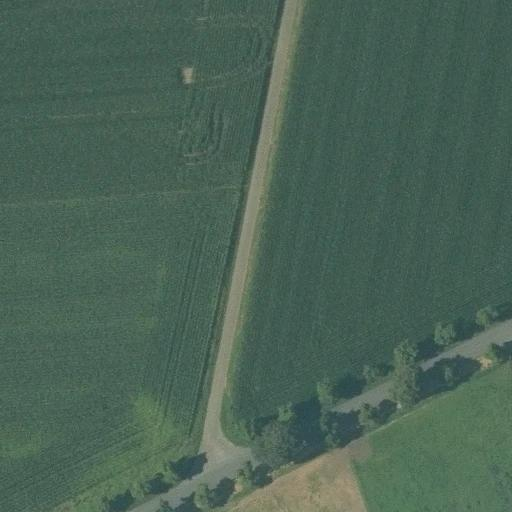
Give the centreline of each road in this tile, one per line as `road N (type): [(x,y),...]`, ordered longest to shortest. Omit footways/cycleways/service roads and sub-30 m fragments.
road 1 (unclassified): [(206,478),(295,0)]
road 2 (unclassified): [(511,327),(206,478)]
